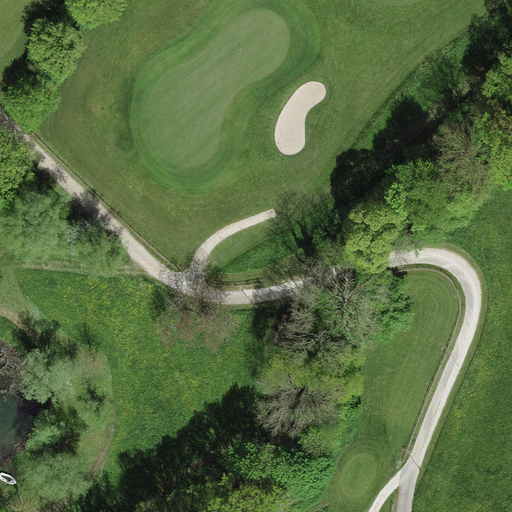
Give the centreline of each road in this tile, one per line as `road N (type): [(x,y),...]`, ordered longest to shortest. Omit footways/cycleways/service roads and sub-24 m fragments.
road 1 (track): [(0,121),(147,262),(221,298),(417,255),(456,257),(469,286),(462,333),(402,511)]
road 2 (track): [(176,280),(220,240),(421,155),(511,72)]
